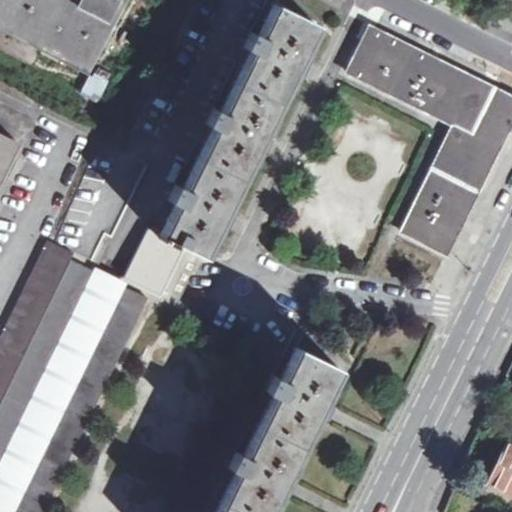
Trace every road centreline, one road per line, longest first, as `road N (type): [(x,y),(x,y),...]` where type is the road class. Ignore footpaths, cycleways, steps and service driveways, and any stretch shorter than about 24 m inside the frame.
road 1 (tertiary): [(511,230),(373,511)]
road 2 (tertiary): [(412,511),(511,299)]
road 3 (residential): [(63,140),(0,264)]
road 4 (residential): [(396,0),(511,55)]
